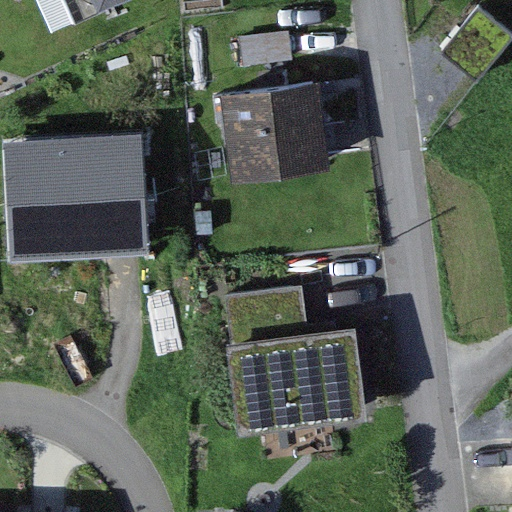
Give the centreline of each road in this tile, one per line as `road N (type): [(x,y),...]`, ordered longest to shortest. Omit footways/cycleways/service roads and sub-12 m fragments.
road 1 (residential): [(426,405),(375,0)]
road 2 (residential): [(140,511),(135,491),(91,437),(9,408)]
